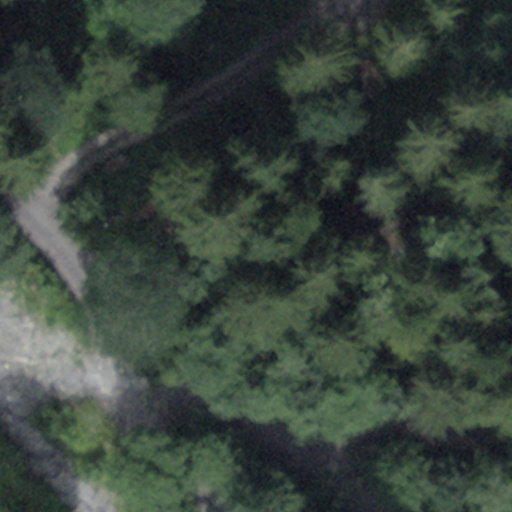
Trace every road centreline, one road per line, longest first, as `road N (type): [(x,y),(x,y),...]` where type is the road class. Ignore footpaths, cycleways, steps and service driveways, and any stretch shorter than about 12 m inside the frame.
road 1 (track): [(0,177),(33,206),(98,300),(144,455),(217,511)]
road 2 (track): [(33,206),(74,166),(232,85),(334,0)]
